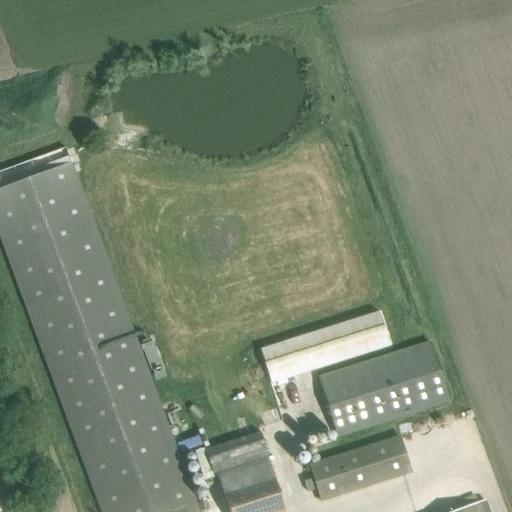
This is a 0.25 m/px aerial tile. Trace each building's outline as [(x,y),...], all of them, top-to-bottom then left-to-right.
[(199,511),(66,148),(0,172),(0,237),(101,511),(171,511),(174,511),(173,511),(199,511)] [(317,377),(337,438),(450,403),(430,342),(317,377)] [(215,472),(227,511),(282,511),(286,511),(260,432),(204,450),(212,473),(215,472)] [(309,466),(313,477),(304,480),(308,491),(315,488),(321,504),(413,472),(400,435),(309,466)] [(488,511),(484,501),(456,511),(488,511)]
